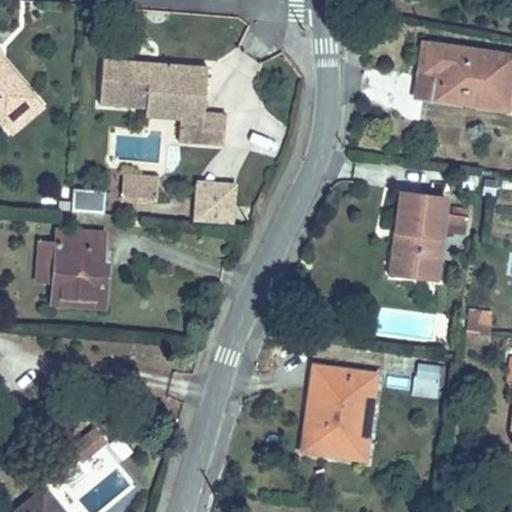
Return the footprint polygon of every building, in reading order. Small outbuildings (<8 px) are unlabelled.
[(443,74),(439,105),(511,114),(511,54),(437,44),(433,72),(443,74)] [(0,125),(32,99),(0,61),(0,125)] [(141,103),(178,106),(176,149),(223,152),(226,124),(203,122),(207,75),(101,66),(97,114),(140,117),(141,103)] [(44,115),(32,99),(0,125),(0,129),(11,143),(44,115)] [(154,207),(155,187),(120,185),(119,205),(154,207)] [(232,229),(235,191),(198,188),(195,226),(232,229)] [(104,214),(105,192),(72,190),(70,212),(104,214)] [(399,234),(391,284),(428,289),(443,198),(397,192),(391,232),(399,234)] [(100,313),(104,276),(95,275),(99,239),(51,235),(45,308),(100,313)] [(325,438),(360,444),(373,376),(310,364),(296,448),(323,453),(325,438)] [(436,399),(438,367),(412,365),(410,397),(436,399)] [(358,459),(360,444),(325,438),(323,453),(358,459)] [(80,475),(103,456),(91,442),(68,461),(80,475)] [(24,511),(56,511),(44,497),(24,511)]
